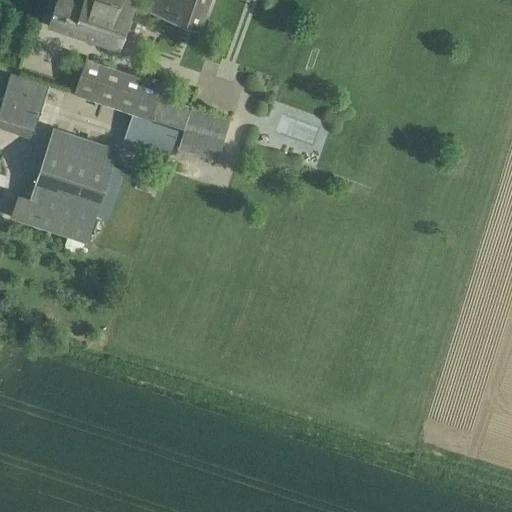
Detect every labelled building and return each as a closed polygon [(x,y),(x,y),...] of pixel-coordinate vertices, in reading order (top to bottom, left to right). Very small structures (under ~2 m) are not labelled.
[(57,0),(50,23),(69,30),(121,47),(137,0),(136,0),(57,0)] [(154,0),(150,12),(201,31),(211,0),(154,0)] [(224,141),(231,119),(162,97),(165,84),(86,58),(74,94),(153,120),(151,125),(134,119),(128,138),(142,141),(138,155),(164,164),(174,132),(181,135),(178,145),(221,159),(227,141),(224,141)] [(0,124),(32,135),(48,85),(12,73),(4,98),(0,96),(0,124)] [(30,196),(24,216),(89,238),(94,223),(97,214),(113,164),(113,163),(118,149),(53,127),(30,196)]
